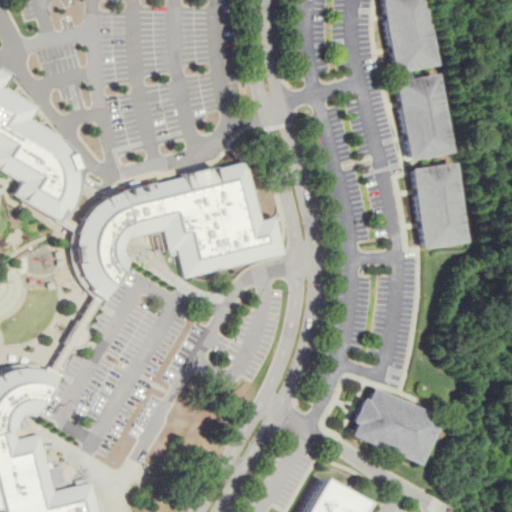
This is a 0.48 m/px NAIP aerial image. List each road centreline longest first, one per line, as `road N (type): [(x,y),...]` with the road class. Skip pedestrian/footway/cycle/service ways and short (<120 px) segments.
road 1 (residential): [(250,0),(254,77),(297,263),(291,328),(268,387),(195,511)]
road 2 (residential): [(216,511),(291,380),(315,277),(310,221),(267,50),(267,0)]
